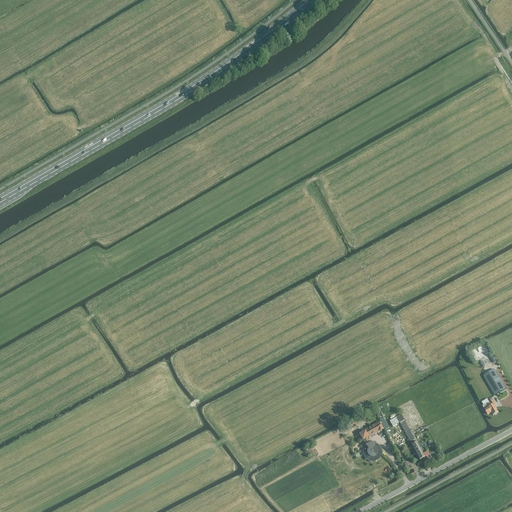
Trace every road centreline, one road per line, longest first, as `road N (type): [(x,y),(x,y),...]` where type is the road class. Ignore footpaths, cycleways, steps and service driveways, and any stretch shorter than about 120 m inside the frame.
road 1 (primary): [(312,0),(191,89),(0,199)]
road 2 (tertiary): [(360,511),(511,430)]
